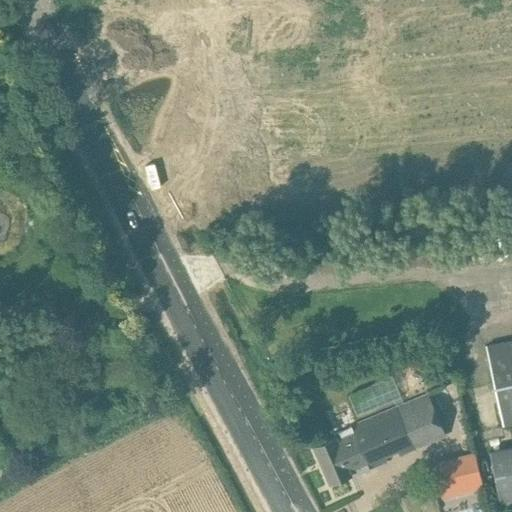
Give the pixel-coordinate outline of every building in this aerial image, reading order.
[(432,6),(319,10),(322,110),(435,106),(432,6)] [(511,340),(486,346),(503,426),(511,424),(511,340)] [(0,391),(10,387),(0,370),(0,391)] [(401,456),(446,436),(427,393),(334,433),(336,437),(314,446),(330,484),(352,475),(353,477),(386,463),(384,456),(398,450),(401,456)] [(511,447),(491,452),(502,511),(505,511),(511,510),(511,447)] [(471,449),(429,463),(441,500),(483,486),(471,449)]
